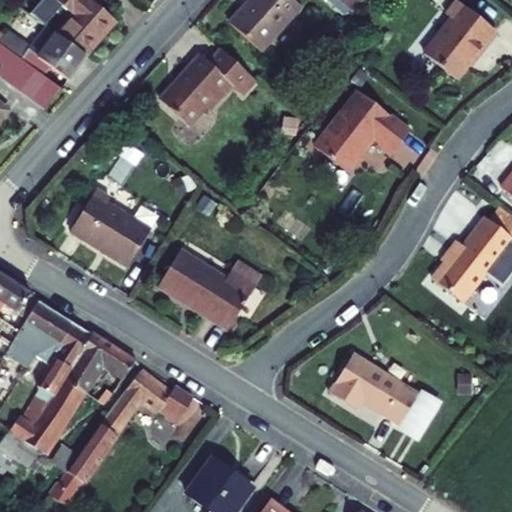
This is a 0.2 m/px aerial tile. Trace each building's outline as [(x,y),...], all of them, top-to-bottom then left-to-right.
[(0,39),(0,83),(36,112),(57,83),(65,88),(112,28),(79,2),(81,0),(33,0),(64,24),(36,60),(3,35),(0,39)] [(276,0),(253,0),(223,33),(255,63),(295,17),(276,0)] [(321,0),(345,22),(365,0),(364,0),(321,0)] [(440,27),(411,61),(441,86),(462,61),(466,64),(485,39),(446,7),(434,22),(440,27)] [(214,66),(205,58),(163,104),(194,131),(212,110),(215,113),(239,88),(250,98),(263,84),(227,51),(214,66)] [(317,147),(348,171),(376,138),(394,153),(411,131),(360,91),(351,103),(348,101),(325,131),(328,134),(317,147)] [(128,142),(108,176),(128,188),(148,154),(128,142)] [(511,174),(503,186),(511,193),(511,174)] [(100,188),(73,232),(132,269),(155,229),(114,202),(116,197),(100,188)] [(449,266),(436,281),(464,303),(488,273),(493,277),(506,260),(502,256),(511,242),(511,215),(501,206),(491,218),(488,215),(467,243),(462,239),(443,260),(449,266)] [(233,276),(187,250),(163,287),(234,332),(263,285),(237,269),(233,276)] [(124,368),(80,337),(78,342),(26,309),(19,298),(0,286),(0,389),(1,388),(0,387),(0,366),(8,353),(15,357),(26,340),(49,354),(25,394),(42,406),(33,421),(22,417),(15,428),(10,425),(0,437),(37,464),(94,373),(113,384),(124,368)] [(359,352),(333,394),(362,411),(368,401),(405,423),(424,393),(359,352)] [(189,402),(168,388),(163,395),(132,373),(112,402),(106,399),(95,413),(101,418),(66,467),(52,456),(43,467),(59,478),(48,492),(64,504),(78,483),(83,487),(138,407),(155,418),(159,411),(175,422),(189,402)] [(202,466),(174,504),(185,511),(229,511),(242,495),(202,466)]
